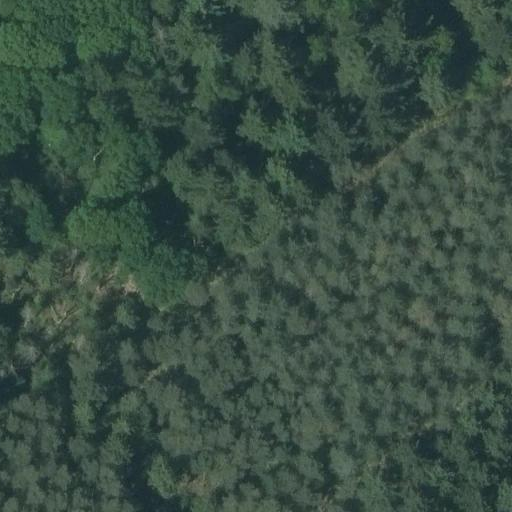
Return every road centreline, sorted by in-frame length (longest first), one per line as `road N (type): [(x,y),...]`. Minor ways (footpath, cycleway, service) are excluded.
road 1 (track): [(0,423),(511,91)]
road 2 (track): [(153,323),(84,228),(45,197),(0,129)]
